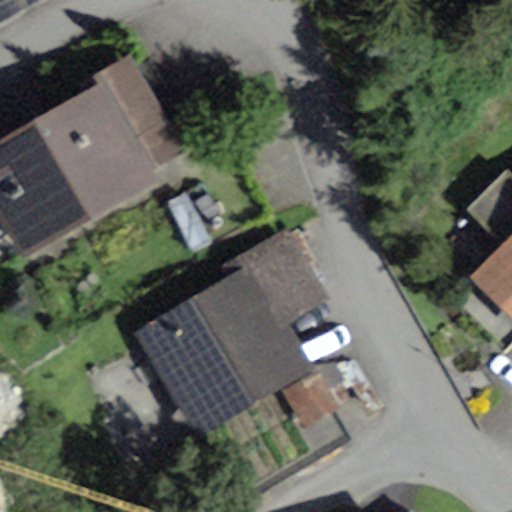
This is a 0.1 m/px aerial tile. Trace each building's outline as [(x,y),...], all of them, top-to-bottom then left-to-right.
[(0,0),(0,30),(57,0),(0,0)] [(142,61),(90,91),(95,101),(0,155),(0,195),(27,244),(140,179),(120,144),(172,114),(142,61)] [(168,170),(209,250),(273,218),(233,137),(168,170)] [(511,261),(490,284),(511,306),(511,261)] [(173,381),(183,375),(204,411),(287,361),(244,287),(241,288),(150,341),(173,381)] [(200,425),(204,411),(183,375),(173,381),(150,341),(91,375),(140,460),(200,425)] [(295,375),(214,424),(252,488),(334,440),(295,375)]
